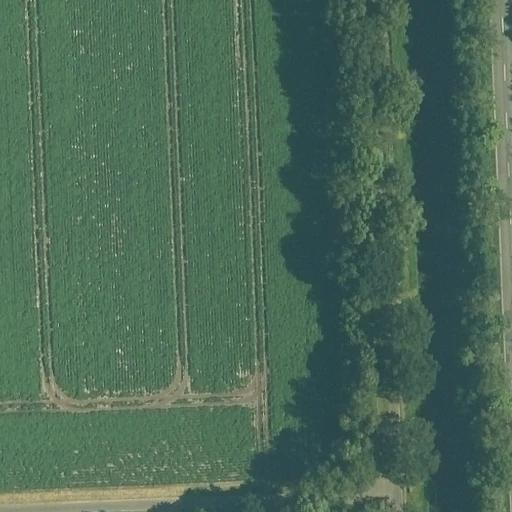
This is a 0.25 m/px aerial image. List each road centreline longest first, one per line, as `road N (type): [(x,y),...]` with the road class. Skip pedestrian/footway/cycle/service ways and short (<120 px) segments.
road 1 (unclassified): [(370,0),(392,498)]
road 2 (unclassified): [(93,511),(392,498)]
road 3 (tertiary): [(511,261),(501,0)]
